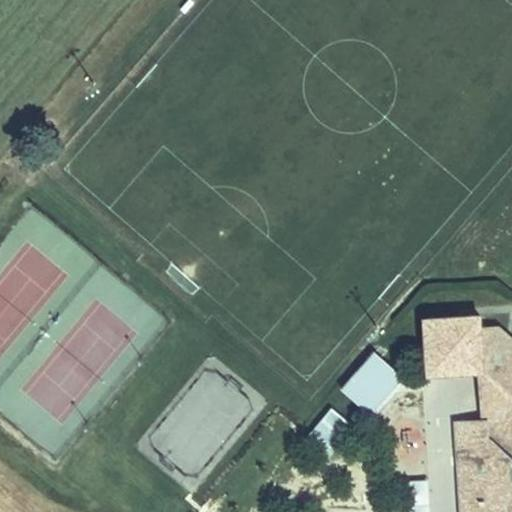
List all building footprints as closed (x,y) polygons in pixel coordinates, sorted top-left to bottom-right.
[(489,370),(511,369),(511,417),(502,419),(504,436),(511,444),(511,328),(510,326),(493,327),(492,318),(488,318),(488,314),(441,317),(442,322),(437,322),(440,373),(487,370),(486,366),(489,366),(489,370)] [(371,418),(401,383),(373,358),(342,392),(371,418)] [(511,369),(489,370),(492,420),(491,437),(503,463),(506,491),(511,491),(511,444),(504,436),(502,419),(511,417),(511,369)] [(322,464),(356,429),(333,407),(299,442),(322,464)] [(503,463),(491,437),(492,420),(462,422),(463,439),(466,511),(511,511),(511,491),(506,491),(503,463)] [(430,511),(430,480),(405,480),(405,511),(430,511)]
